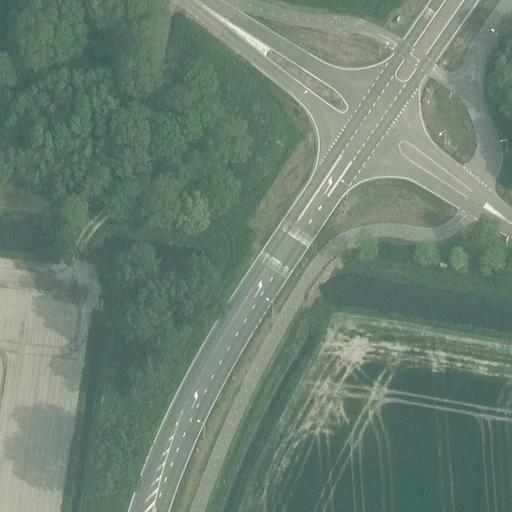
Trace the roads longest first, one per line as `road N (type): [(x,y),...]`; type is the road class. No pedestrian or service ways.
road 1 (secondary): [(149,511),(200,390),(280,252),(366,128)]
road 2 (track): [(161,0),(133,188),(57,265)]
road 3 (unclassified): [(366,128),(194,0)]
road 4 (unclassified): [(473,196),(487,145),(470,82),(472,58),(511,0)]
road 5 (secondary): [(366,128),(459,0)]
road 6 (unclassified): [(473,196),(366,128)]
